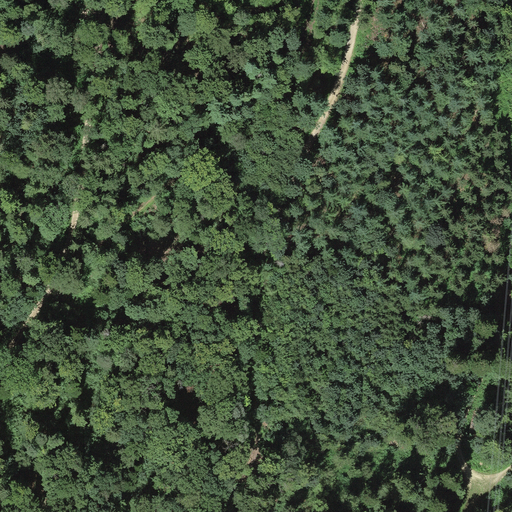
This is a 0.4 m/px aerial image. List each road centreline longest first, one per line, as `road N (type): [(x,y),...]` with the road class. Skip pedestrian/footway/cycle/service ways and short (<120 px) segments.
road 1 (track): [(360,0),(328,110),(276,198),(257,267),(246,431),(225,511)]
road 2 (track): [(0,367),(47,288),(113,0)]
road 3 (track): [(511,314),(457,442),(467,470),(489,489)]
